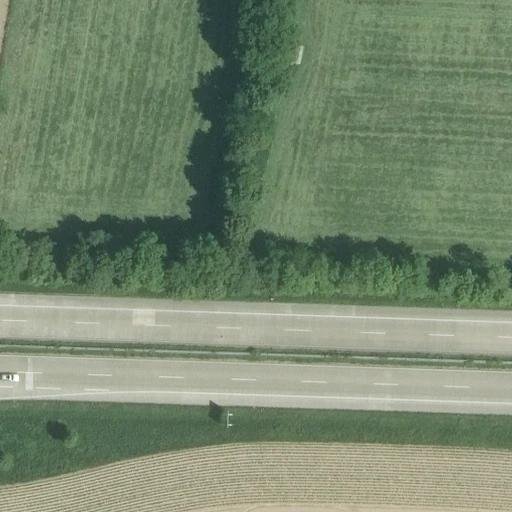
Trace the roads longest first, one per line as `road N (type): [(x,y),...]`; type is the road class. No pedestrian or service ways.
road 1 (motorway): [(511,338),(0,320)]
road 2 (motorway): [(0,371),(511,388)]
